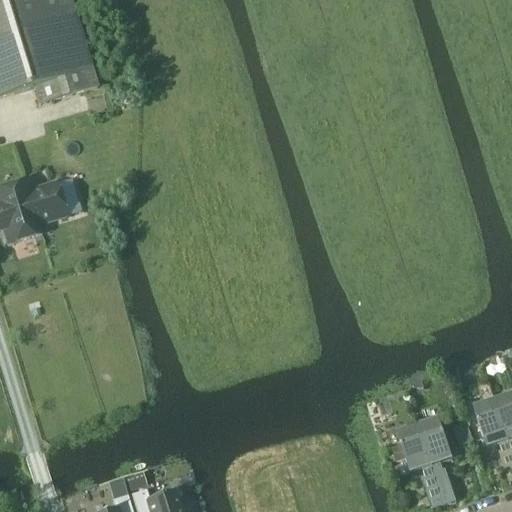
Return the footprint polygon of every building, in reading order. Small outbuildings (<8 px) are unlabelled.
[(63,0),(0,0),(0,101),(32,91),(35,101),(89,84),(63,0)] [(25,185),(0,192),(0,234),(3,234),(7,248),(41,237),(38,228),(66,219),(55,186),(28,194),(25,185)] [(511,395),(493,402),(511,456),(511,395)] [(511,484),(511,456),(493,402),(472,409),(487,451),(499,447),(501,454),(499,455),(509,486),(511,484)] [(417,427),(444,508),(455,504),(445,473),(442,474),(440,467),(452,463),(438,420),(417,427)] [(474,449),(466,425),(453,430),(460,453),(474,449)] [(433,511),(444,508),(417,427),(396,434),(401,450),(406,463),(410,477),(422,473),(425,480),(422,481),(433,511)] [(401,450),(394,453),(398,466),(406,463),(401,450)] [(137,479),(126,482),(130,495),(142,491),(138,479),(137,479)] [(122,483),(108,487),(113,504),(127,500),(122,483)] [(179,511),(174,495),(148,503),(145,494),(131,499),(134,511),(179,511)] [(130,511),(127,500),(113,504),(112,504),(114,511),(130,511)]
